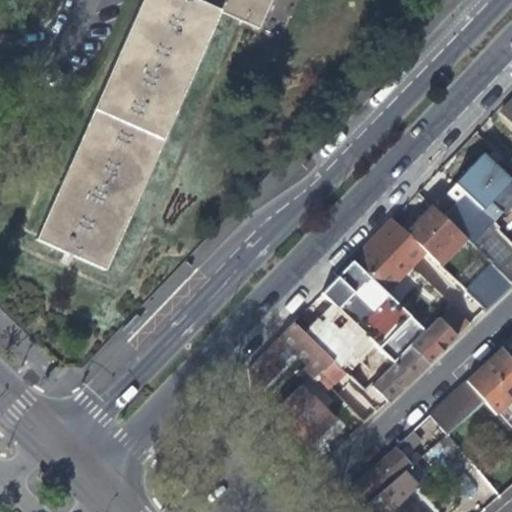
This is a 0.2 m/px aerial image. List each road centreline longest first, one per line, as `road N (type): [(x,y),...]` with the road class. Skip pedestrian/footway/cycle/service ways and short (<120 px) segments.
road 1 (residential): [(496,0),(53,444)]
road 2 (residential): [(206,361),(511,42)]
road 3 (residential): [(326,489),(511,313)]
road 4 (residential): [(326,489),(206,361)]
road 5 (residential): [(94,484),(206,361)]
